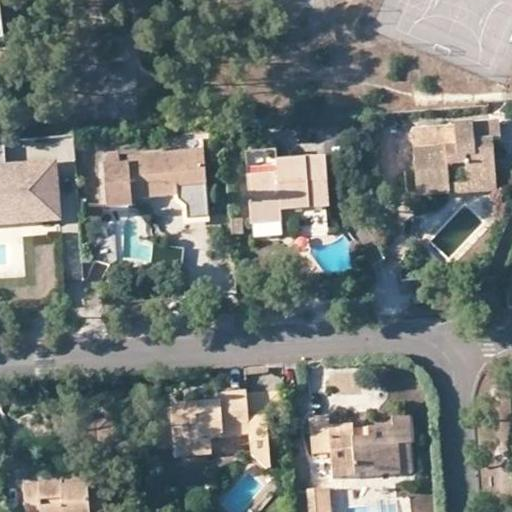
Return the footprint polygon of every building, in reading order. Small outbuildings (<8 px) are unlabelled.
[(467,189),(496,185),(493,143),(501,142),(500,123),(411,130),(417,194),(432,192),(432,189),(449,188),(447,174),(466,172),(467,189)] [(176,154),(203,152),(202,140),(175,142),(176,154)] [(0,208),(23,207),(25,224),(59,221),(54,165),(5,168),(4,148),(0,148),(0,208)] [(178,196),(207,194),(203,152),(176,154),(128,158),(128,164),(104,167),(107,209),(132,207),(132,200),(178,196)] [(281,212),(329,208),(326,161),(247,166),(252,225),(282,223),(281,212)] [(468,196),(497,193),(496,185),(467,189),(468,196)] [(432,192),(417,194),(418,200),(449,197),(449,188),(432,189),(432,192)] [(179,204),(207,202),(207,194),(178,196),(179,204)] [(0,208),(0,226),(25,224),(23,207),(0,208)] [(93,266),(118,268),(121,262),(120,211),(87,208),(86,224),(97,225),(93,266)] [(152,249),(152,266),(180,266),(180,248),(152,249)] [(265,469),(269,470),(265,419),(247,420),(246,398),(245,394),(219,396),(220,403),(171,406),(175,452),(211,449),(211,441),(250,438),(251,459),(265,469)] [(246,398),(247,420),(265,419),(277,418),(276,396),(246,398)] [(397,447),(411,446),(409,420),(392,421),(392,429),(353,433),(352,427),(329,429),(328,420),(310,421),(313,455),(331,454),(333,480),(354,479),(353,478),(399,474),(397,447)] [(397,447),(399,474),(413,473),(411,446),(397,447)] [(211,449),(175,452),(176,460),(212,457),(211,449)] [(90,511),(90,509),(106,508),(105,483),(87,485),(87,480),(23,485),(25,511),(90,511)] [(310,511),(327,511),(326,491),(309,493),(310,511)]
